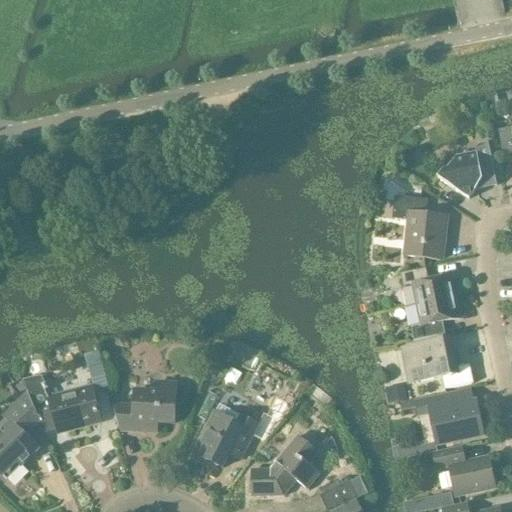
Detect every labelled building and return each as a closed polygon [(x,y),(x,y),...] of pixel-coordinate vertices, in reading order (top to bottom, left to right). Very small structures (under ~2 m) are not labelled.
[(496,95),(485,97),(488,110),(499,107),(496,95)] [(511,131),(511,129),(499,131),(503,155),(511,153),(511,131)] [(483,189),(497,186),(489,143),(480,145),(476,151),(476,153),(457,157),(448,170),(444,171),(438,179),(470,200),(477,189),(483,189)] [(414,162),(404,155),(399,163),(409,170),(414,162)] [(395,197),(393,220),(409,222),(404,257),(441,261),(444,237),(446,237),(448,218),(426,215),(428,201),(395,197)] [(413,286),(417,306),(456,298),(451,277),(429,282),(426,269),(401,274),(403,288),(413,286)] [(456,298),(417,306),(421,326),(412,328),(414,342),(440,337),(437,324),(460,319),(456,298)] [(402,350),(410,385),(442,378),(445,390),(474,385),(470,366),(456,369),(450,340),(402,350)] [(101,364),(89,367),(95,391),(107,388),(101,364)] [(23,382),(28,394),(40,422),(45,435),(58,431),(59,435),(101,423),(92,388),(52,399),(41,377),(23,382)] [(134,407),(115,406),(121,432),(145,433),(146,423),(175,425),(177,384),(158,384),(158,394),(135,393),(134,407)] [(390,404),(407,400),(404,385),(387,389),(390,404)] [(10,423),(0,432),(0,473),(1,475),(8,482),(14,483),(23,474),(22,467),(39,451),(20,432),(25,428),(40,422),(28,394),(4,417),(10,423)] [(452,395),(416,402),(418,412),(419,417),(434,413),(438,429),(433,430),(436,444),(437,447),(484,437),(477,403),(455,408),(452,395)] [(280,420),(288,404),(277,399),(269,414),(280,420)] [(416,402),(400,406),(402,415),(418,412),(416,402)] [(245,453),(259,426),(241,417),(235,428),(213,417),(194,455),(223,469),(234,448),(245,453)] [(272,472),(252,472),(253,498),(273,497),(273,494),(280,493),(284,497),(297,482),(308,490),(320,476),(309,467),(319,454),(299,438),(272,472)] [(424,443),(406,447),(409,459),(413,459),(431,455),(434,454),(438,453),(437,447),(436,444),(425,447),(424,443)] [(437,470),(450,467),(456,498),(495,489),(489,458),(465,463),(462,448),(438,453),(434,454),(437,470)] [(360,478),(349,483),(357,500),(368,495),(360,478)] [(328,511),(331,511),(334,511),(355,502),(347,484),(320,498),(327,511),(328,511)] [(441,496),(427,499),(429,511),(430,511),(444,509),(441,496)] [(360,511),(355,502),(334,511),(360,511)]
